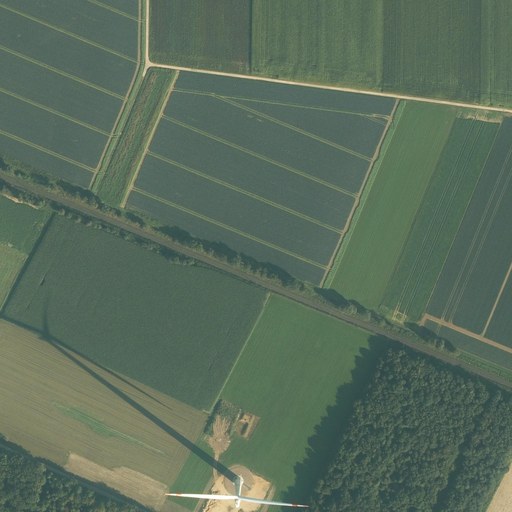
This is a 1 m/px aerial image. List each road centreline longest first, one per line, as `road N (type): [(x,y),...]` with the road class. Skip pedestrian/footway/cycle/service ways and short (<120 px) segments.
road 1 (track): [(511,373),(91,201)]
road 2 (track): [(511,111),(146,64),(147,0)]
road 3 (track): [(146,64),(91,201),(0,163)]
road 4 (track): [(140,511),(0,447)]
road 5 (track): [(428,511),(493,385)]
